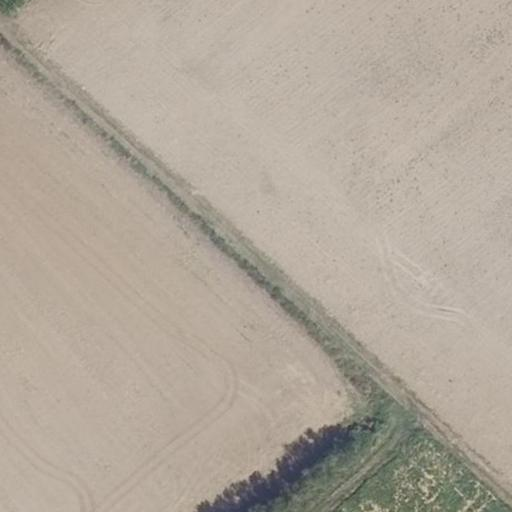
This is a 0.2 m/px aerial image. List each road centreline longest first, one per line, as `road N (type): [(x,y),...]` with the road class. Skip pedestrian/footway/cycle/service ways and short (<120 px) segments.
road 1 (track): [(511,499),(0,28)]
road 2 (track): [(310,511),(418,415)]
